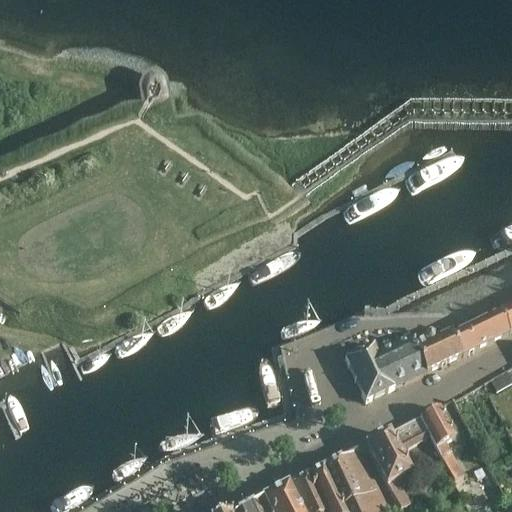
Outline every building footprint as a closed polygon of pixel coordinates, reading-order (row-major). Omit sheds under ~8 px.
[(511,333),(511,308),(498,315),(508,335),(511,333)] [(508,335),(498,315),(452,338),(461,358),(508,335)] [(412,347),(425,375),(461,358),(452,338),(450,335),(434,343),(432,339),(429,336),(426,338),(424,341),(412,347)] [(425,375),(412,347),(408,338),(376,354),(372,347),(344,361),(365,404),(425,375)] [(429,440),(452,484),(467,511),(475,511),(479,510),(463,479),(462,479),(444,446),(454,440),(438,410),(418,421),(429,440)] [(429,440),(418,421),(388,437),(399,455),(429,440)] [(409,475),(399,455),(388,437),(365,449),(386,489),(398,511),(399,511),(409,507),(396,483),(409,475)] [(345,460),(307,481),(322,511),(383,511),(355,454),(345,460)] [(475,482),(482,478),(478,471),(471,475),(475,482)] [(322,511),(307,481),(290,490),(300,511),(322,511)] [(490,505),(499,500),(493,488),(486,492),(489,497),(486,498),(490,505)] [(300,511),(290,490),(261,507),(263,511),(300,511)]
